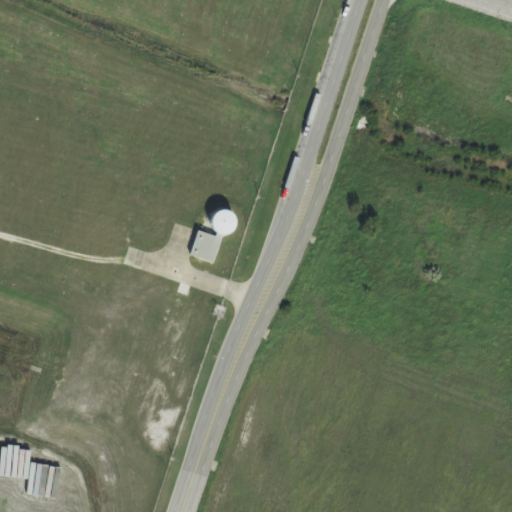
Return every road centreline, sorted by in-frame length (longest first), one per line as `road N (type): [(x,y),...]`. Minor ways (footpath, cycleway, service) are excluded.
road 1 (tertiary): [(179,511),(214,404),(301,207)]
road 2 (tertiary): [(301,207),(324,168),(381,0)]
road 3 (tertiary): [(352,0),(301,163),(301,207)]
